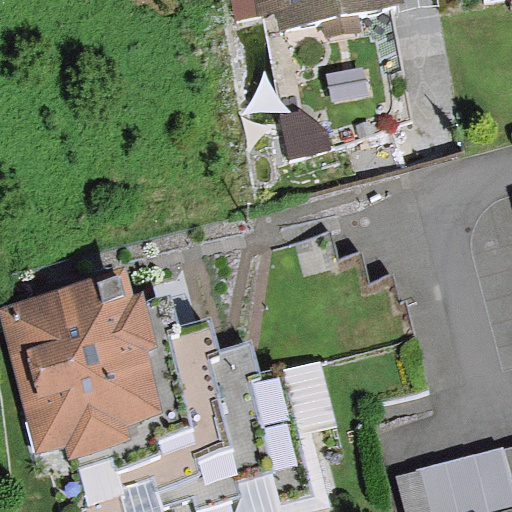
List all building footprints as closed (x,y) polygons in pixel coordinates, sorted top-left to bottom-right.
[(280,18),(277,0),(255,0),(260,21),(280,18)] [(392,16),(404,14),(401,0),(277,0),(280,18),(283,38),(266,41),(288,163),(415,127),(392,16)] [(511,0),(479,0),(481,10),(511,4),(511,0)] [(127,282),(0,314),(0,316),(37,460),(66,453),(69,465),(78,463),(90,510),(122,502),(124,511),(331,511),(312,437),(337,431),(321,366),(260,382),(252,351),(219,359),(211,331),(179,339),(172,310),(146,316),(143,308),(134,311),(127,282)] [(508,511),(511,511),(511,451),(398,482),(406,511),(508,511)]
